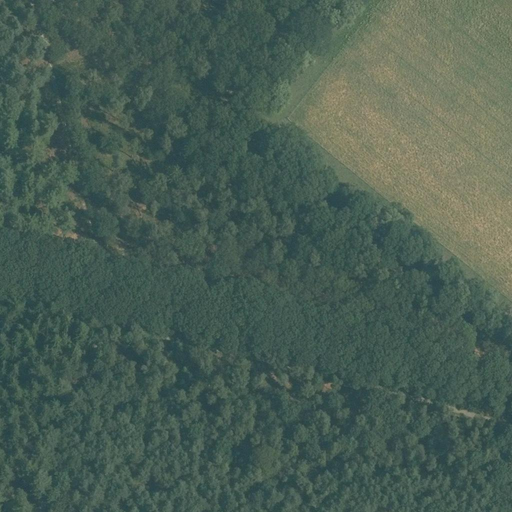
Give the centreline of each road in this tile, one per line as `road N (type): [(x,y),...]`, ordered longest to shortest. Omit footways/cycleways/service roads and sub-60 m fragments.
road 1 (track): [(45,511),(101,294),(35,0)]
road 2 (track): [(0,280),(511,401)]
